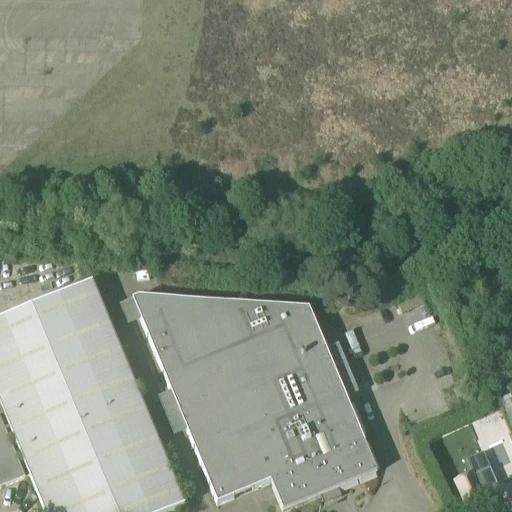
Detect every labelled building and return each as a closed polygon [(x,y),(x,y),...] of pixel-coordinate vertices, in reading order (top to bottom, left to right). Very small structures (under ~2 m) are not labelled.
[(91,287),(0,324),(0,410),(41,511),(177,511),(183,510),(91,287)] [(290,511),(376,477),(325,353),(308,313),(138,302),(132,305),(215,508),(269,487),(279,511),(290,511)] [(404,304),(404,303),(396,306),(401,317),(408,314),(404,304)] [(459,389),(452,392),(456,401),(463,398),(459,389)] [(511,402),(501,407),(511,436),(511,402)] [(0,490),(23,481),(0,423),(0,490)] [(492,511),(511,511),(511,490),(511,491),(508,482),(495,487),(488,471),(471,478),(471,477),(454,484),(464,507),(481,500),(479,495),(484,492),(492,511)]
